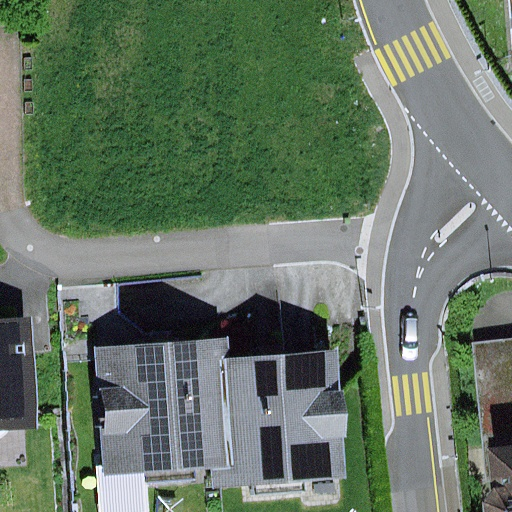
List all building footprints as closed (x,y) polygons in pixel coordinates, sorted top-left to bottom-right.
[(0,436),(44,435),(41,328),(0,329),(0,436)] [(511,341),(475,346),(484,431),(511,428),(511,341)] [(222,350),(103,354),(107,474),(226,470),(222,373),(222,350)] [(338,370),(222,373),(226,470),(226,498),(342,494),(338,370)] [(511,511),(511,448),(504,450),(509,495),(501,506),(501,511),(511,511)]
